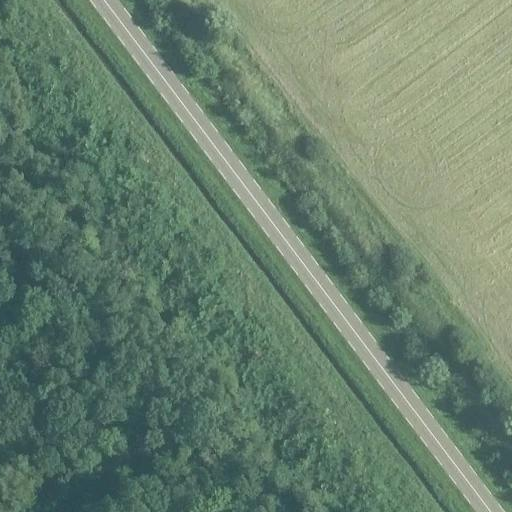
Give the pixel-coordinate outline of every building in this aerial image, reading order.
[(267,0),(271,5),(270,6),(272,8),(272,7),(278,15),(279,17),(280,17),(284,22),(283,23),(285,25),(301,13),(301,12),(305,9),(306,9),(315,2),(315,1),(316,0),(267,0)] [(447,21),(438,28),(441,32),(441,31),(443,35),(461,60),(493,36),(490,33),(489,33),(481,22),(482,21),(474,12),(472,9),(469,5),(457,14),(462,21),(460,23),(460,24),(455,27),(453,29),(447,21)] [(364,63),(352,73),(355,76),(358,79),(357,80),(364,89),(373,100),(372,101),(375,104),(407,81),(389,57),(377,65),(378,66),(372,70),(372,69),(370,71),(364,63)] [(427,99),(392,125),(400,136),(399,136),(400,137),(401,136),(403,139),(402,140),(403,141),(404,140),(406,143),(405,144),(406,144),(409,147),(408,147),(408,148),(409,147),(411,150),(410,151),(411,152),(411,151),(412,152),(416,149),(415,149),(429,139),(431,138),(439,148),(454,137),(449,130),(450,129),(449,129),(448,129),(446,126),(447,126),(447,125),(446,125),(444,122),(444,121),(443,122),(441,119),(442,118),(441,117),(440,118),(438,115),(439,114),(438,113),(438,114),(435,111),(436,110),(435,109),(434,110),(432,107),(433,106),(432,106),(427,99)] [(511,153),(492,196),(494,197),(494,196),(501,199),(501,200),(503,201),(503,200),(511,204),(511,205),(511,204),(511,153)]
